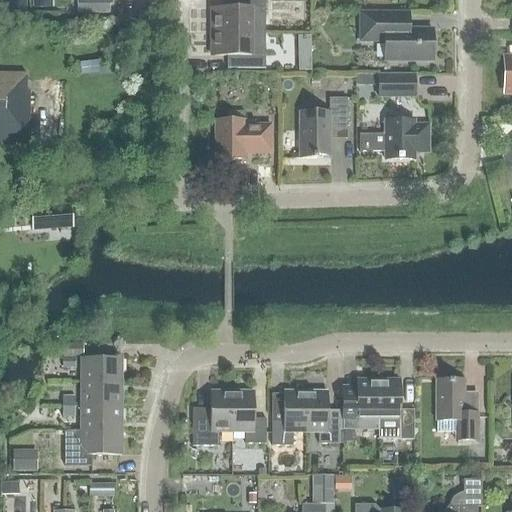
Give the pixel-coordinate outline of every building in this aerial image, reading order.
[(10,0),(10,13),(28,13),(27,0),(10,0)] [(53,9),(52,0),(32,0),(32,9),(53,9)] [(76,5),(76,15),(109,15),(109,5),(112,5),(112,4),(107,4),(106,0),(76,0),(76,5)] [(210,9),(210,33),(264,33),(264,0),(235,0),(236,9),(210,9)] [(408,14),(360,14),(360,42),(384,42),(384,62),(432,62),(432,30),(408,30),(408,14)] [(264,33),(210,33),(210,56),(236,56),(236,69),(264,69),(265,46),(264,33)] [(300,73),(313,73),(312,37),(299,38),(300,73)] [(24,73),(0,73),(0,141),(27,142),(28,91),(23,91),(24,73)] [(414,76),(378,76),(378,98),(414,98),(414,76)] [(292,159),(292,160),(316,160),(316,156),(329,156),(329,130),(346,130),(346,99),(329,99),(328,113),(298,113),(298,159),(292,159)] [(227,121),(245,121),(245,112),(227,112),(227,121)] [(270,154),(270,126),(245,126),(245,121),(227,121),(215,121),(215,160),(245,160),(245,154),(270,154)] [(359,135),(359,153),(384,153),(384,160),(414,160),(414,153),(428,153),(428,125),(414,125),(414,122),(384,122),(384,135),(359,135)] [(32,232),(73,229),(71,205),(31,207),(32,232)] [(56,357),(81,357),(81,345),(56,344),(56,357)] [(75,358),(62,358),(62,369),(75,369),(75,358)] [(121,359),(80,359),(80,383),(121,384),(121,359)] [(356,381),(356,388),(342,388),(342,431),(378,431),(378,421),(377,381),(356,381)] [(399,381),(377,381),(378,421),(378,431),(378,441),(400,441),(414,441),(414,411),(399,411),(399,381)] [(464,381),(435,381),(435,433),(454,433),(454,441),(477,441),(477,413),(464,413),(464,381)] [(121,384),(80,383),(80,407),(121,408),(121,384)] [(231,433),(231,393),(209,393),(209,420),(191,420),(191,447),(218,447),(218,433),(231,433)] [(253,393),(231,393),(231,433),(244,433),(244,445),(265,445),(265,420),(253,420),(253,393)] [(305,433),(305,393),(283,393),(283,423),(271,423),(271,447),(292,447),(292,433),(305,433)] [(305,393),(305,433),(318,433),(318,445),(339,445),(339,421),(327,421),(327,393),(305,393)] [(75,397),(63,397),(62,418),(75,418),(75,397)] [(121,408),(80,407),(80,431),(121,432),(121,408)] [(120,456),(121,432),(80,431),(80,432),(64,432),(64,467),(91,467),(91,456),(120,456)] [(32,451),(12,451),(12,471),(32,471),(32,451)] [(312,476),(312,492),(333,492),(333,476),(332,476),(312,476)] [(405,500),(404,480),(390,480),(390,501),(405,500)] [(476,511),(476,507),(481,507),(480,482),(471,482),(471,483),(460,495),(456,496),(453,498),(451,501),(449,505),(442,511),(476,511)] [(18,483),(1,483),(2,496),(18,495),(18,483)] [(88,485),(88,497),(112,497),(112,485),(88,485)]
